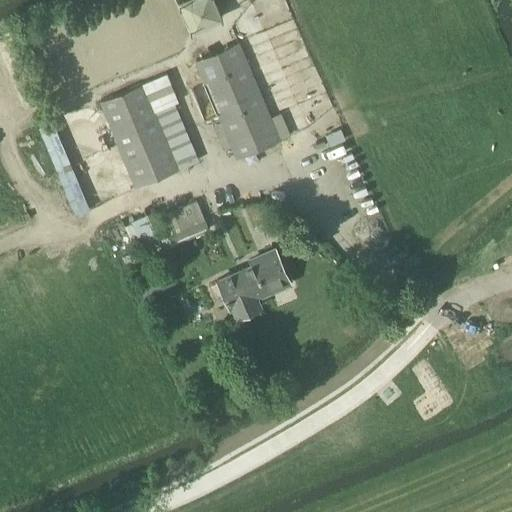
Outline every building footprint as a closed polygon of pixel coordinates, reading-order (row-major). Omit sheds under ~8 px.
[(189,29),(221,15),(214,0),(184,0),(178,3),(189,29)] [(236,157),(276,141),(277,140),(237,43),(196,60),(236,157)] [(136,187),(176,170),(200,160),(165,75),(141,85),(100,101),(136,187)] [(197,201),(160,217),(173,246),(210,230),(197,201)] [(283,205),(276,215),(290,224),(297,214),(283,205)] [(146,213),(130,220),(140,244),(156,236),(146,213)] [(273,250),(249,261),(263,294),(288,283),(273,250)] [(130,254),(121,258),(127,272),(136,268),(135,265),(130,254)] [(216,281),(209,284),(216,301),(223,298),(228,308),(232,307),(236,316),(257,307),(254,298),(263,294),(249,261),(248,261),(250,266),(216,281)]
